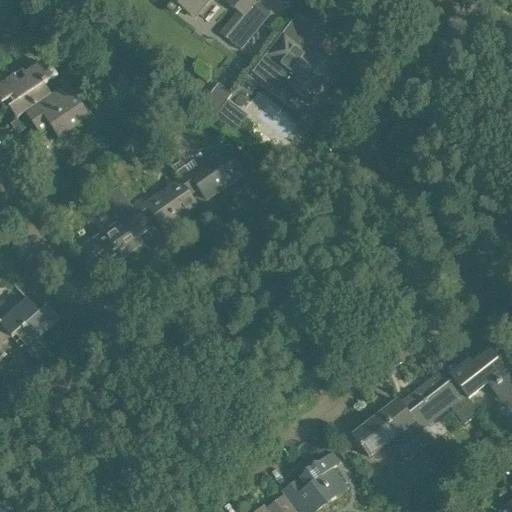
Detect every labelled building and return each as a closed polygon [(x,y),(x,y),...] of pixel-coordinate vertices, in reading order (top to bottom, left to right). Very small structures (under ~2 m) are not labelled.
[(240,51),(270,15),(252,0),(171,0),(191,16),(201,4),(204,7),(209,0),(226,0),(225,2),(239,14),(221,35),(240,51)] [(283,37),(255,73),(265,81),(268,78),(284,91),(287,87),(311,106),(337,74),(335,73),(338,69),(338,65),(332,60),(328,61),(325,65),(313,55),(324,41),(306,27),(293,44),(283,37)] [(25,114),(51,96),(44,86),(54,80),(43,64),(24,76),(22,71),(0,85),(0,103),(1,106),(11,100),(14,105),(9,108),(17,120),(25,114)] [(202,106),(236,130),(248,114),(228,100),(232,93),(219,83),(202,106)] [(51,96),(25,114),(40,136),(51,128),(59,140),(90,118),(68,85),(51,96)] [(198,93),(191,102),(192,103),(199,109),(207,100),(198,93)] [(226,149),(189,174),(181,162),(171,169),(180,181),(190,196),(199,189),(207,201),(244,175),(226,149)] [(143,201),(132,208),(144,226),(154,219),(163,232),(198,207),(190,196),(180,181),(145,205),(143,201)] [(120,223),(90,244),(108,270),(140,248),(137,244),(141,241),(138,237),(148,230),(144,226),(132,208),(118,188),(103,199),(120,223)] [(3,302),(0,304),(0,325),(11,338),(12,339),(16,336),(27,348),(36,340),(37,340),(59,321),(47,307),(46,309),(41,304),(47,299),(27,276),(22,281),(15,286),(28,301),(14,314),(3,302)] [(11,338),(0,325),(0,356),(7,350),(2,345),(11,338)] [(450,376),(469,400),(487,386),(505,409),(511,403),(511,378),(490,351),(472,365),(469,361),(450,376)] [(445,370),(402,405),(422,431),(451,408),(464,425),(479,414),(469,400),(450,376),(445,370)] [(422,431),(402,405),(400,402),(353,438),(369,458),(392,441),(407,461),(431,442),(422,431)] [(135,451),(126,439),(117,446),(126,458),(135,451)] [(303,476),(282,493),(296,511),(319,511),(349,490),(333,470),(341,464),(333,454),(319,465),(313,465),(314,466),(312,471),(306,471),(307,472),(303,476)] [(365,462),(357,469),(367,482),(376,475),(365,462)] [(511,511),(511,481),(506,486),(511,494),(511,503),(500,511),(511,511)] [(264,507),(257,511),(296,511),(282,493),(281,494),(283,497),(267,510),(264,507)]
